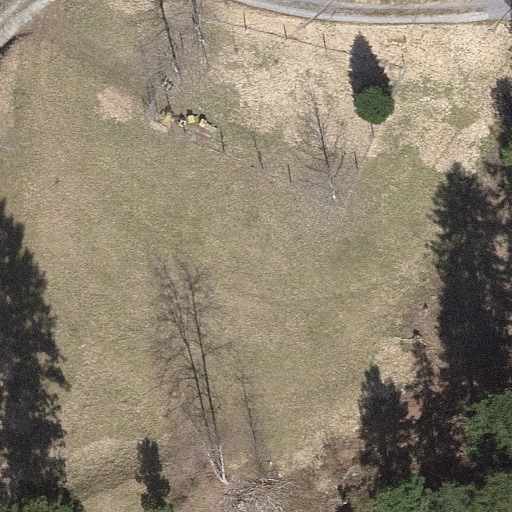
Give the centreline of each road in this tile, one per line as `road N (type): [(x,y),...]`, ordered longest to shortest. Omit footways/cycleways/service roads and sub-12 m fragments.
road 1 (track): [(29,4),(116,66),(272,148)]
road 2 (track): [(267,0),(372,13),(511,4)]
